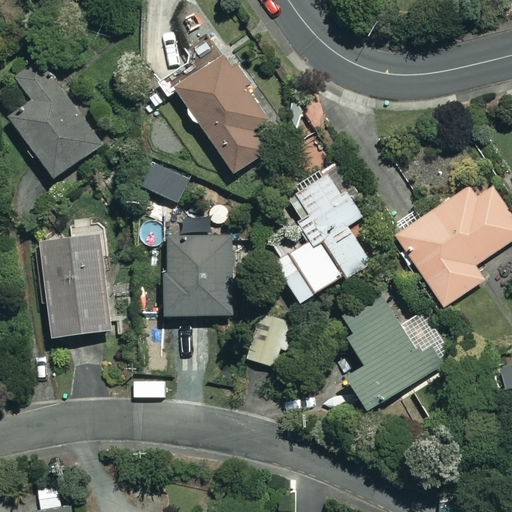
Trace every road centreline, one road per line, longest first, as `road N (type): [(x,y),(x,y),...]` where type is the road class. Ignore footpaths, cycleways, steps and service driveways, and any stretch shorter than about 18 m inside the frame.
road 1 (residential): [(444,511),(292,447),(179,421),(80,419),(0,435)]
road 2 (residential): [(511,53),(432,73),(366,68),(321,42),(289,0)]
